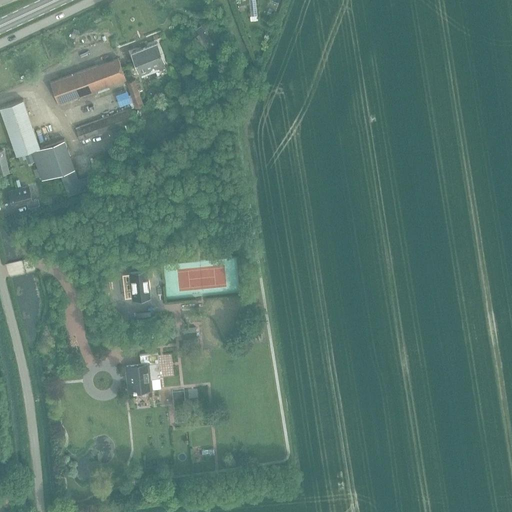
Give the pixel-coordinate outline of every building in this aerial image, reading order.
[(131,53),(139,71),(163,62),(156,43),(131,53)] [(50,82),(58,104),(126,79),(118,57),(50,82)] [(127,82),(135,107),(143,104),(134,80),(127,82)] [(0,106),(0,108),(16,154),(39,146),(23,99),(0,106)] [(75,127),(80,140),(136,120),(132,107),(75,127)] [(31,150),(41,179),(73,167),(63,139),(31,150)] [(128,146),(135,164),(141,162),(134,144),(128,146)] [(0,149),(0,172),(9,171),(3,149),(0,149)] [(73,167),(59,172),(68,195),(86,189),(93,186),(89,175),(78,179),(73,167)] [(28,186),(9,191),(12,206),(26,202),(28,208),(39,205),(38,199),(32,200),(28,186)] [(205,281),(226,280),(224,257),(203,258),(205,281)] [(179,262),(180,281),(198,280),(198,261),(179,262)] [(148,297),(146,271),(130,272),(133,298),(148,297)] [(137,334),(130,335),(131,344),(137,344),(138,344),(137,334)] [(149,363),(159,362),(158,352),(139,353),(140,364),(127,365),(129,391),(151,388),(149,363)] [(0,505),(12,504),(10,489),(0,490),(0,505)]
